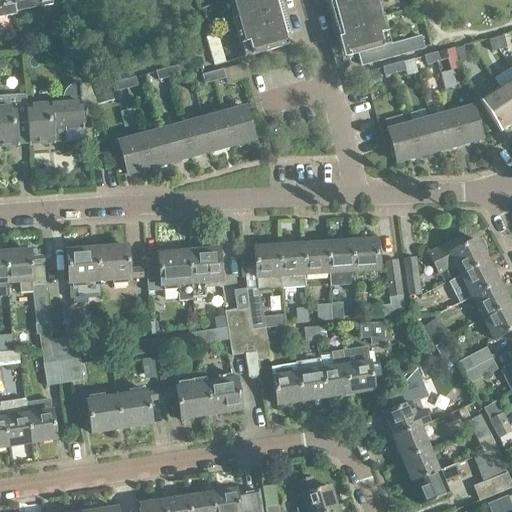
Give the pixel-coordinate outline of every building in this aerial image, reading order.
[(0,0),(0,8),(14,5),(14,8),(16,7),(14,0),(0,0)] [(14,0),(16,7),(14,8),(15,13),(52,5),(51,0),(14,0)] [(227,0),(228,2),(234,0),(235,0),(239,11),(231,13),(240,45),(248,43),(251,56),(287,46),(274,0),(227,0)] [(361,66),(424,49),(421,36),(383,47),(379,35),(387,32),(382,15),(375,18),(372,7),(379,5),(377,0),(330,0),(347,57),(357,54),(361,66)] [(217,35),(206,38),(213,66),(225,63),(217,35)] [(503,37),(496,39),(499,51),(506,48),(503,37)] [(21,50),(19,38),(13,40),(9,45),(10,52),(12,52),(21,50)] [(488,41),(491,52),(499,51),(496,39),(488,41)] [(463,48),(455,50),(458,61),(466,59),(463,48)] [(445,51),(424,57),(426,66),(448,60),(445,51)] [(403,62),(393,65),(395,75),(406,72),(403,62)] [(455,92),(447,64),(437,67),(445,95),(455,92)] [(393,65),(382,68),(385,78),(395,75),(393,65)] [(177,66),(166,69),(169,78),(179,76),(177,66)] [(158,81),(169,78),(166,69),(155,72),(158,81)] [(378,70),(363,74),(366,86),(381,82),(378,70)] [(223,71),(212,74),(215,82),(225,79),(223,71)] [(202,76),(204,85),(215,82),(212,74),(202,76)] [(135,78),(125,81),(127,90),(138,87),(135,78)] [(107,80),(90,84),(96,106),(113,101),(107,80)] [(511,80),(498,90),(511,111),(511,80)] [(116,93),(127,90),(125,81),(114,84),(116,93)] [(62,103),(36,105),(38,145),(66,143),(65,129),(83,128),(80,83),(78,83),(73,84),(69,86),(66,89),(63,93),(62,96),(62,100),(62,103)] [(479,102),(500,134),(511,125),(511,111),(498,90),(479,102)] [(0,96),(0,147),(38,145),(36,105),(26,105),(26,95),(0,96)] [(223,114),(232,147),(254,141),(245,108),(223,114)] [(451,114),(460,146),(481,140),(472,108),(451,114)] [(223,114),(202,120),(211,152),(232,147),(223,114)] [(430,119),(439,152),(460,146),(451,114),(430,119)] [(409,125),(418,157),(439,152),(430,119),(409,125)] [(181,126),(190,158),(211,152),(202,120),(181,126)] [(397,163),(418,157),(409,125),(388,131),(397,163)] [(181,126),(161,132),(169,164),(190,158),(181,126)] [(140,137),(149,170),(169,164),(161,132),(140,137)] [(127,175),(149,170),(140,137),(118,143),(127,175)] [(428,255),(439,276),(457,266),(462,275),(488,262),(477,241),(463,249),(458,239),(428,255)] [(375,241),(350,243),(352,273),(377,271),(375,241)] [(326,244),(328,274),(352,273),(350,243),(326,244)] [(326,244),(303,246),(305,276),(328,274),(326,244)] [(302,246),(279,247),(282,289),(282,290),(306,288),(305,276),(303,246),(302,246)] [(279,247),(253,249),(255,279),(257,279),(258,290),(258,291),(282,289),(279,247)] [(68,284),(71,284),(72,293),(73,296),(75,298),(77,299),(79,300),(81,300),(83,300),(86,300),(87,299),(89,297),(90,296),(91,294),(92,292),(92,291),(92,288),(99,287),(99,282),(111,281),(111,284),(126,283),(126,280),(143,279),(142,269),(128,270),(126,248),(66,252),(68,284)] [(145,268),(146,279),(159,278),(160,287),(163,287),(163,291),(177,290),(178,295),(178,302),(192,301),(191,299),(206,298),(205,287),(218,286),(218,282),(220,282),(218,250),(157,255),(158,260),(148,260),(148,268),(145,268)] [(6,254),(8,284),(19,283),(20,294),(32,293),(36,325),(34,325),(36,336),(51,334),(43,270),(40,267),(43,264),(43,261),(40,258),(31,259),(30,252),(6,254)] [(0,254),(0,293),(8,293),(7,284),(8,284),(6,254),(0,254)] [(416,258),(404,260),(402,260),(408,297),(421,296),(416,258)] [(384,263),(389,299),(402,297),(397,261),(384,263)] [(457,296),(470,290),(474,298),(500,284),(488,262),(462,275),(450,282),(457,296)] [(500,284),(474,298),(485,319),(511,306),(500,284)] [(258,290),(246,290),(248,309),(252,330),(264,328),(260,307),(258,291),(258,290)] [(441,300),(446,310),(459,304),(454,294),(441,300)] [(342,304),(331,305),(332,321),(343,321),(342,304)] [(331,305),(316,306),(317,322),(332,321),(331,305)] [(511,333),(511,306),(485,319),(497,341),(511,333)] [(214,319),(215,329),(227,327),(228,334),(252,330),(248,309),(225,313),(225,317),(214,319)] [(296,309),(296,311),(295,312),(296,324),(308,323),(307,309),(296,309)] [(448,335),(436,319),(416,333),(428,349),(448,335)] [(385,345),(383,323),(359,325),(360,340),(370,339),(370,347),(385,345)] [(215,329),(217,342),(228,340),(229,339),(228,334),(227,327),(215,329)] [(325,327),(314,328),(316,342),(327,342),(325,327)] [(252,330),(256,352),(257,361),(269,359),(268,350),(264,328),(252,330)] [(314,328),(304,329),(304,343),(316,342),(314,328)] [(215,329),(202,331),(204,344),(217,342),(215,329)] [(252,330),(228,334),(229,339),(228,340),(231,356),(256,352),(252,330)] [(202,331),(190,334),(192,346),(204,344),(202,331)] [(190,334),(177,336),(179,348),(192,346),(190,334)] [(0,367),(19,365),(18,352),(12,352),(11,336),(0,336),(0,367)] [(177,336),(165,338),(167,350),(179,348),(177,336)] [(63,339),(66,361),(78,359),(77,353),(75,338),(63,339)] [(165,338),(152,340),(154,352),(156,352),(167,350),(165,338)] [(51,341),(55,363),(66,361),(63,339),(51,341)] [(152,340),(140,342),(142,354),(153,352),(154,352),(152,340)] [(415,341),(406,347),(415,359),(424,353),(415,341)] [(140,342),(127,344),(129,356),(142,354),(140,342)] [(127,344),(115,346),(117,358),(129,356),(127,344)] [(115,346),(102,348),(104,360),(117,358),(115,346)] [(102,348),(90,351),(92,362),(104,360),(102,348)] [(344,367),(349,395),(373,391),(367,348),(342,352),(344,367)] [(486,349),(458,363),(464,375),(491,360),(486,349)] [(77,353),(78,359),(79,365),(92,362),(90,351),(77,353)] [(321,371),(325,398),(349,395),(344,367),(342,352),(330,354),(333,369),(321,371)] [(78,359),(66,361),(70,382),(82,380),(79,365),(78,359)] [(464,375),(469,385),(497,371),(491,360),(464,375)] [(55,363),(58,384),(70,382),(66,361),(55,363)] [(47,386),(58,384),(55,363),(43,365),(47,386)] [(449,381),(455,392),(469,385),(464,375),(458,363),(457,364),(462,375),(449,381)] [(296,364),(270,369),(276,406),(301,402),(297,374),(296,364)] [(511,394),(511,393),(511,366),(500,373),(511,394)] [(413,368),(394,388),(404,397),(407,402),(404,403),(405,406),(383,416),(392,439),(418,428),(429,424),(417,397),(413,387),(423,376),(413,368)] [(297,374),(301,402),(325,398),(321,371),(297,374)] [(217,378),(218,383),(209,384),(213,415),(240,411),(235,380),(232,381),(231,376),(217,378)] [(179,420),(213,415),(209,384),(192,386),(191,381),(177,383),(177,388),(174,388),(174,389),(162,391),(163,399),(176,397),(179,420)] [(127,395),(116,397),(121,429),(150,425),(147,401),(159,399),(158,392),(146,394),(145,393),(142,393),(141,389),(127,391),(127,395)] [(88,401),(85,401),(90,433),(121,429),(116,397),(102,399),(102,395),(88,397),(88,401)] [(0,403),(0,412),(5,447),(29,443),(23,404),(26,404),(25,400),(0,403)] [(23,404),(29,443),(54,439),(48,400),(26,404),(23,404)] [(483,409),(489,420),(503,413),(505,412),(500,401),(483,409)] [(489,420),(488,421),(492,428),(506,421),(503,413),(489,420)] [(467,422),(471,430),(484,423),(480,415),(467,422)] [(492,428),(496,435),(510,428),(506,421),(492,428)] [(471,430),(484,454),(497,448),(484,423),(471,430)] [(428,450),(418,428),(392,439),(402,461),(428,450)] [(473,487),(479,503),(511,489),(511,486),(497,448),(484,454),(473,458),(483,483),(473,487)] [(402,461),(411,483),(437,472),(428,450),(402,461)] [(437,472),(411,483),(420,506),(447,495),(442,484),(459,477),(454,465),(437,472)] [(296,511),(333,511),(336,511),(328,487),(315,492),(311,478),(297,483),(305,507),(296,510),(296,511)] [(211,495),(213,511),(261,511),(261,509),(249,511),(248,504),(237,506),(235,491),(211,495)] [(188,511),(213,511),(211,495),(187,498),(188,511)] [(511,506),(508,496),(497,501),(502,511),(507,511),(511,510),(511,506)] [(163,502),(164,511),(188,511),(187,498),(163,502)] [(502,511),(497,501),(487,505),(489,511),(502,511)] [(138,506),(139,511),(164,511),(163,502),(138,506)]
